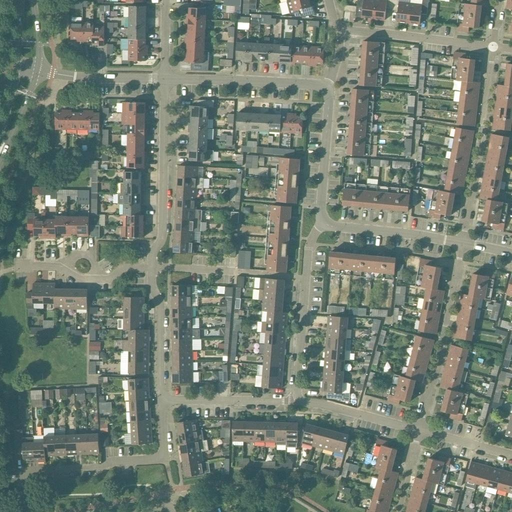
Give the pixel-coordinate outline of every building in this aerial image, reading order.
[(294,0),(292,1),(287,2),(291,15),(295,14),(296,17),(306,18),(306,17),(309,16),(315,15),(313,7),(312,2),(310,2),(309,0),(294,0)] [(362,18),(373,19),(375,0),(357,0),(357,7),(363,7),(362,18)] [(375,0),(373,19),(385,21),(386,10),(392,11),(393,0),(375,0)] [(404,0),(393,0),(392,11),(398,11),(397,22),(408,23),(411,3),(404,2),(404,0)] [(411,3),(408,23),(420,25),(421,14),(427,15),(429,2),(429,0),(422,0),(422,2),(422,5),(411,3)] [(458,15),(480,17),(482,6),(471,5),(460,3),(458,15)] [(129,6),(129,17),(146,18),(146,12),(148,12),(149,7),(129,6)] [(187,14),(187,19),(206,20),(206,9),(190,8),(189,14),(187,14)] [(480,17),(458,15),(457,31),(469,32),(469,27),(479,28),(480,17)] [(129,17),(129,28),(148,29),(148,24),(146,24),(146,18),(129,17)] [(238,17),(238,29),(249,29),(249,17),(238,17)] [(260,19),(252,18),(251,29),(260,29),(260,19)] [(205,31),(206,20),(187,19),(186,24),(189,24),(188,30),(205,31)] [(82,42),(82,23),(71,22),(71,39),(77,39),(77,42),(82,42)] [(82,23),(82,42),(87,42),(87,40),(92,40),(93,40),(93,27),(94,27),(94,23),(82,23)] [(93,40),(92,40),(92,44),(99,44),(99,46),(104,46),(104,27),(94,27),(93,27),(93,40)] [(148,29),(129,28),(129,39),(146,39),(146,33),(148,33),(148,29)] [(205,42),(205,31),(188,30),(188,36),(186,36),(186,41),(205,42)] [(259,44),(258,61),(264,61),(264,63),(269,64),(270,44),(270,38),(265,38),(265,44),(259,44)] [(121,39),(121,50),(129,50),(148,50),(148,45),(146,45),(146,39),(129,39),(121,39)] [(204,52),(205,42),(186,41),(185,45),(187,45),(187,52),(204,52)] [(363,41),(363,52),(384,54),(385,43),(363,41)] [(243,62),(247,62),(248,43),(237,43),(236,60),(243,60),(243,62)] [(258,61),(259,44),(248,43),(247,62),(252,63),(252,60),(258,61)] [(280,62),(281,45),(270,44),(269,64),(274,64),(274,62),(280,62)] [(290,65),(292,46),(281,45),(280,62),(286,62),(286,64),(290,65)] [(301,63),(302,46),(292,46),(290,65),(295,65),(295,63),(301,63)] [(312,66),(313,47),(302,46),(301,63),(307,64),(307,66),(312,66)] [(324,48),(313,47),(312,66),(317,66),(317,64),(323,65),(324,48)] [(148,50),(129,50),(129,61),(146,61),(146,55),(148,55),(148,50)] [(204,52),(187,52),(187,57),(185,57),(184,63),(192,63),(191,71),(208,71),(208,70),(208,71),(203,71),(203,63),(208,64),(209,64),(209,53),(204,52)] [(363,52),(362,63),(384,65),(384,54),(363,52)] [(454,52),(452,68),(474,71),(475,60),(465,59),(466,54),(454,52)] [(361,74),(383,76),(384,65),(362,63),(361,74)] [(438,67),(427,66),(426,76),(437,77),(438,67)] [(473,82),(474,71),(452,68),(451,80),(462,81),(473,82)] [(383,76),(361,74),(360,85),(382,87),(383,76)] [(462,81),(461,92),(479,94),(480,83),(473,82),(462,81)] [(496,96),(511,97),(511,86),(505,86),(498,85),(496,96)] [(353,89),(352,100),(374,102),(375,91),(353,89)] [(461,92),(460,102),(477,104),(479,94),(461,92)] [(511,97),(496,96),(495,107),(511,108),(511,97)] [(192,111),(192,117),(208,118),(209,107),(214,107),(214,101),(197,100),(197,106),(190,106),(190,111),(192,111)] [(352,100),(351,111),(373,113),(374,102),(352,100)] [(123,102),(123,114),(147,114),(147,109),(145,109),(145,103),(123,102)] [(476,115),(477,104),(460,102),(458,113),(476,115)] [(511,108),(495,107),(494,117),(511,120),(511,115),(511,108)] [(67,130),(67,111),(62,111),(62,113),(56,113),(55,130),(67,130)] [(67,130),(78,130),(78,113),(72,113),(72,111),(67,111),(67,130)] [(78,113),(78,130),(88,130),(89,111),(84,111),(84,113),(78,113)] [(89,111),(88,130),(100,130),(100,113),(93,113),(93,111),(89,111)] [(237,130),(247,131),(249,111),(244,111),(244,113),(237,113),(237,130)] [(249,111),(248,131),(258,131),(259,114),(253,114),(254,112),(249,111)] [(373,113),(351,111),(350,122),(372,123),(373,113)] [(258,131),(269,132),(270,113),(266,112),(265,115),(259,114),(258,131)] [(269,132),(280,132),(281,115),(275,115),(275,113),(270,113),(269,132)] [(475,126),(476,115),(458,113),(457,124),(475,126)] [(128,124),(145,125),(145,119),(147,119),(147,114),(123,114),(122,125),(128,125),(128,124)] [(280,132),(291,133),(292,114),(287,114),(287,116),(281,115),(280,132)] [(292,114),(291,133),(302,134),(303,117),(297,116),(297,114),(292,114)] [(208,129),(208,118),(192,117),(191,123),(189,123),(189,128),(208,129)] [(510,131),(511,120),(494,117),(493,129),(510,131)] [(372,123),(350,122),(350,133),(372,134),(372,123)] [(128,125),(128,135),(147,136),(147,131),(145,131),(145,125),(128,124),(128,125)] [(190,139),(207,140),(208,129),(189,128),(189,133),(191,133),(190,139)] [(454,139),(472,142),(474,131),(456,128),(454,139)] [(372,134),(350,133),(349,143),(371,145),(372,134)] [(492,134),(490,145),(507,148),(509,137),(492,134)] [(147,136),(128,135),(128,146),(145,146),(145,140),(147,140),(147,136)] [(207,150),(207,140),(190,139),(190,145),(188,145),(188,149),(207,150)] [(454,139),(452,149),(470,153),(472,142),(454,139)] [(247,146),(246,152),(251,152),(257,153),(257,142),(247,142),(247,146)] [(370,156),(371,145),(349,143),(348,155),(370,156)] [(507,148),(490,145),(488,156),(505,159),(507,148)] [(145,146),(128,146),(128,157),(147,157),(147,152),(145,152),(145,146)] [(207,150),(188,149),(188,154),(190,154),(189,161),(213,162),(214,151),(207,150)] [(452,149),(450,160),(468,163),(470,153),(452,149)] [(258,156),(246,155),(245,168),(257,169),(258,156)] [(488,156),(486,167),(503,170),(505,159),(488,156)] [(147,157),(128,157),(127,168),(144,168),(145,162),(147,162),(147,157)] [(281,158),(279,180),(298,181),(300,159),(281,158)] [(450,160),(449,171),(466,174),(468,163),(450,160)] [(90,169),(98,170),(99,161),(90,161),(90,169)] [(179,166),(178,177),(198,178),(203,178),(204,167),(198,167),(179,166)] [(486,167),(484,177),(501,181),(503,170),(486,167)] [(98,183),(98,170),(90,169),(90,178),(92,178),(92,183),(98,183)] [(464,185),(466,174),(449,171),(447,181),(464,185)] [(124,172),(124,183),(143,183),(143,178),(141,178),(141,172),(124,172)] [(178,177),(178,187),(197,189),(197,188),(203,189),(204,178),(203,178),(198,178),(178,177)] [(484,177),(482,188),(499,191),(501,181),(484,177)] [(297,203),(298,181),(279,180),(277,202),(297,203)] [(464,185),(447,181),(445,192),(444,192),(455,194),(462,195),(464,185)] [(121,184),(121,194),(124,194),(141,194),(141,188),(143,188),(143,183),(124,183),(121,183),(121,184)] [(354,206),(356,184),(345,183),(343,205),(354,206)] [(354,206),(365,207),(367,185),(356,184),(354,206)] [(365,207),(376,208),(378,186),(367,185),(365,207)] [(376,208),(386,209),(389,187),(378,186),(376,208)] [(177,198),(197,199),(197,189),(178,187),(177,198)] [(386,209),(397,210),(399,188),(389,187),(386,209)] [(399,188),(397,210),(408,211),(411,189),(399,188)] [(497,202),(497,201),(499,191),(482,188),(480,199),(487,200),(497,202)] [(431,201),(453,205),(455,194),(444,192),(445,192),(433,189),(433,190),(431,201)] [(57,190),(46,190),(46,196),(51,196),(50,199),(57,199),(57,196),(57,190)] [(118,194),(118,204),(124,205),(143,205),(143,200),(143,194),(141,194),(124,194),(121,194),(120,194),(118,194)] [(197,199),(177,198),(176,209),(196,210),(197,199)] [(487,200),(485,211),(506,215),(509,204),(509,203),(497,201),(497,202),(487,200)] [(451,216),(453,205),(431,201),(428,217),(440,219),(441,214),(451,216)] [(143,205),(124,205),(124,215),(141,216),(141,215),(141,210),(143,210),(143,205)] [(270,227),(290,229),(291,207),(272,205),(270,227)] [(196,210),(176,209),(176,220),(195,221),(202,221),(202,210),(196,210)] [(231,211),(230,223),(238,223),(238,218),(239,212),(231,211)] [(504,231),(506,215),(485,211),(483,222),(493,224),(492,228),(504,231)] [(40,238),(45,239),(45,219),(46,219),(46,213),(42,213),(42,218),(35,218),(35,213),(28,213),(28,229),(34,229),(34,236),(40,236),(40,238)] [(92,215),(91,226),(100,226),(100,215),(98,215),(92,215)] [(144,215),(141,215),(141,216),(124,215),(124,216),(121,216),(121,219),(123,219),(123,226),(146,227),(146,222),(144,222),(144,215)] [(56,234),(62,234),(62,236),(67,236),(67,217),(56,217),(56,220),(56,234)] [(78,217),(67,217),(67,236),(72,236),(72,234),(78,234),(78,217)] [(78,234),(78,236),(84,236),(89,236),(89,217),(78,217),(78,234)] [(45,219),(45,239),(50,239),(56,239),(56,237),(56,234),(56,220),(46,219),(45,219)] [(176,220),(175,231),(201,232),(202,221),(195,221),(176,220)] [(100,226),(91,226),(91,237),(100,237),(100,226)] [(146,231),(146,227),(123,226),(122,226),(122,237),(143,238),(144,231),(146,231)] [(290,229),(270,227),(269,249),(288,250),(290,229)] [(175,231),(175,241),(194,242),(195,232),(175,231)] [(194,242),(175,241),(174,252),(193,254),(194,243),(194,242)] [(288,250),(269,249),(267,271),(287,272),(288,250)] [(251,251),(239,250),(238,268),(250,269),(251,251)] [(340,275),(342,253),(331,252),(328,274),(340,275)] [(352,254),(342,253),(340,275),(350,276),(352,254)] [(363,255),(352,254),(350,276),(361,277),(363,255)] [(374,256),(363,255),(361,277),(372,278),(374,256)] [(374,256),(372,278),(383,279),(385,257),(374,256)] [(396,258),(385,257),(383,279),(394,280),(396,258)] [(421,259),(417,275),(439,279),(441,268),(431,266),(432,261),(421,259)] [(473,274),(471,285),(493,289),(496,273),(484,271),(483,276),(473,274)] [(437,290),(439,279),(417,275),(415,286),(427,288),(437,290)] [(241,288),(243,288),(244,277),(237,276),(236,287),(241,288)] [(259,289),(284,291),(285,280),(265,279),(260,278),(259,289)] [(44,303),(44,284),(33,284),(33,293),(27,293),(27,309),(33,309),(33,303),(44,303)] [(44,303),(55,303),(55,289),(55,284),(44,284),(44,303)] [(192,285),(172,285),(172,296),(192,296),(192,297),(198,297),(198,285),(192,285)] [(493,289),(471,285),(469,295),(479,297),(479,298),(491,300),(493,289)] [(233,287),(225,287),(224,296),(232,297),(233,287)] [(427,288),(425,298),(442,302),(444,291),(437,290),(427,288)] [(66,309),(66,289),(55,289),(55,303),(54,309),(66,309)] [(66,289),(66,309),(76,309),(77,290),(66,289)] [(283,302),(284,291),(259,289),(258,300),(264,301),(264,300),(283,302)] [(88,290),(77,290),(76,309),(87,309),(88,290)] [(477,308),(479,298),(479,297),(469,295),(462,294),(460,305),(477,308)] [(192,296),(172,296),(172,307),(192,307),(198,307),(198,297),(192,297),(192,296)] [(124,308),(144,308),(144,297),(125,297),(124,308)] [(423,309),(440,312),(442,302),(425,298),(423,309)] [(282,312),(283,302),(264,300),(264,301),(263,311),(282,313),(282,312)] [(492,310),(499,312),(501,304),(494,302),(492,310)] [(475,319),(477,308),(460,305),(458,316),(475,319)] [(172,307),(173,318),(192,318),(192,307),(172,307)] [(144,308),(124,308),(124,319),(144,319),(144,308)] [(421,320),(438,323),(440,312),(423,309),(421,320)] [(496,320),(499,312),(492,310),(490,318),(496,320)] [(282,313),(263,311),(262,322),(267,322),(287,324),(288,313),(282,312),(282,313)] [(329,316),(328,327),(347,329),(348,318),(329,316)] [(474,330),(475,319),(458,316),(456,326),(474,330)] [(192,318),(173,318),(173,329),(192,329),(192,318)] [(144,330),(144,319),(124,319),(124,330),(130,330),(144,330)] [(233,330),(238,331),(241,331),(242,320),(234,319),(233,330)] [(373,324),(371,330),(378,331),(381,321),(374,319),(373,324)] [(436,334),(438,323),(421,320),(419,331),(436,334)] [(500,326),(509,329),(511,323),(503,320),(500,326)] [(266,333),(286,335),(287,324),(267,322),(262,322),(261,333),(266,333)] [(471,341),(474,330),(456,326),(454,337),(471,341)] [(65,327),(65,335),(76,335),(76,331),(76,328),(70,328),(70,327),(65,327)] [(76,331),(76,335),(87,336),(87,327),(82,327),(82,331),(76,331)] [(346,339),(347,329),(328,327),(327,338),(346,339)] [(219,328),(219,336),(224,336),(224,339),(229,339),(230,329),(225,328),(219,328)] [(508,332),(496,328),(496,329),(495,333),(507,336),(508,332)] [(192,329),(173,329),(173,340),(192,340),(199,339),(199,329),(192,329)] [(130,330),(129,341),(149,341),(149,330),(144,330),(130,330)] [(266,344),(285,345),(286,335),(266,333),(266,344)] [(417,336),(414,346),(431,351),(434,340),(417,336)] [(326,349),(345,350),(346,339),(327,338),(326,349)] [(192,340),(173,340),(173,351),(193,350),(192,340)] [(149,352),(149,341),(129,341),(123,341),(122,351),(129,351),(149,352)] [(99,351),(101,351),(101,342),(90,342),(89,351),(99,351)] [(266,344),(265,355),(284,356),(285,345),(266,344)] [(449,356),(466,360),(469,350),(451,345),(449,356)] [(414,346),(411,357),(428,362),(431,351),(414,346)] [(325,359),(345,361),(345,350),(326,349),(325,359)] [(173,361),(193,361),(193,350),(173,351),(173,361)] [(99,360),(99,351),(89,351),(89,359),(99,360)] [(149,363),(149,352),(129,351),(129,362),(149,363)] [(265,355),(264,365),(283,367),(284,356),(265,355)] [(466,360),(449,356),(446,366),(463,371),(466,360)] [(408,367),(426,372),(428,362),(411,357),(408,367)] [(325,359),(324,370),(344,372),(345,361),(325,359)] [(173,372),(193,372),(193,361),(173,361),(173,372)] [(149,363),(129,362),(129,373),(149,374),(149,363)] [(264,365),(263,376),(282,378),(283,367),(264,365)] [(446,366),(443,377),(460,381),(463,371),(446,366)] [(426,372),(408,367),(406,377),(406,378),(416,381),(423,383),(426,372)] [(344,372),(324,370),(323,381),(343,383),(344,372)] [(193,372),(173,372),(173,383),(193,383),(193,372)] [(392,386),(413,391),(416,381),(406,378),(406,377),(395,374),(392,386)] [(282,378),(263,376),(262,387),(282,389),(282,378)] [(457,392),(457,391),(460,381),(443,377),(440,387),(447,389),(457,392)] [(129,390),(149,389),(148,378),(129,379),(129,390)] [(323,381),(322,392),(327,392),(327,398),(341,399),(341,401),(349,402),(350,394),(348,393),(349,384),(346,384),(343,383),(323,381)] [(483,383),(482,387),(488,389),(493,390),(495,383),(494,383),(490,381),(489,385),(483,383)] [(410,402),(413,391),(392,386),(387,401),(399,404),(400,400),(410,402)] [(64,397),(63,389),(56,390),(56,399),(63,399),(63,397),(64,397)] [(150,400),(149,389),(129,390),(130,401),(150,400)] [(447,389),(444,400),(466,406),(469,394),(457,391),(457,392),(447,389)] [(42,390),(31,391),(32,399),(43,399),(42,390)] [(54,400),(53,390),(45,390),(45,400),(54,400)] [(150,411),(150,400),(130,401),(131,412),(150,411)] [(466,406),(444,400),(441,411),(451,413),(450,418),(461,421),(466,406)] [(151,422),(150,411),(131,412),(131,423),(151,422)] [(179,434),(198,431),(196,420),(177,423),(179,434)] [(230,420),(222,420),(222,429),(230,429),(230,427),(230,420)] [(276,442),(276,445),(287,445),(287,443),(287,423),(285,423),(285,420),(280,420),(280,423),(277,423),(276,442)] [(287,445),(287,448),(297,448),(297,443),(298,443),(298,423),(295,423),(295,421),(289,421),(289,423),(287,423),(287,443),(287,445)] [(151,422),(131,423),(132,434),(151,432),(151,422)] [(244,441),(244,422),(233,422),(233,441),(244,441)] [(254,442),(255,422),(244,422),(244,441),(254,442)] [(265,442),(266,423),(255,422),(254,442),(265,442)] [(266,423),(265,442),(276,442),(277,423),(266,423)] [(106,424),(100,424),(101,433),(109,432),(108,424),(106,424)] [(313,446),(318,427),(307,424),(302,443),(313,446)] [(313,446),(323,449),(328,430),(318,427),(313,446)] [(198,431),(179,434),(180,444),(200,441),(204,441),(202,431),(202,430),(198,431)] [(323,449),(333,452),(339,433),(328,430),(323,449)] [(151,432),(132,434),(133,445),(152,444),(151,432)] [(349,436),(339,433),(333,452),(344,454),(349,436)] [(99,434),(88,435),(88,454),(100,454),(99,434)] [(77,435),(66,436),(67,455),(78,455),(77,435)] [(88,435),(77,435),(78,455),(88,454),(88,435)] [(45,456),(46,456),(56,456),(55,436),(44,437),(44,442),(45,442),(45,456)] [(66,436),(55,436),(56,456),(67,455),(66,436)] [(109,446),(109,437),(101,438),(102,446),(109,446)] [(34,443),(34,438),(22,438),(22,440),(15,441),(16,460),(24,460),(24,463),(35,462),(34,443)] [(376,444),(373,455),(394,461),(397,450),(388,447),(389,442),(383,441),(377,439),(376,444)] [(200,441),(180,444),(182,455),(201,452),(209,451),(207,440),(204,441),(200,441)] [(44,442),(34,443),(35,462),(46,462),(46,456),(45,456),(45,442),(44,442)] [(203,463),(201,452),(182,455),(184,466),(203,463)] [(391,471),(392,471),(394,461),(373,455),(370,466),(381,469),(391,471)] [(429,458),(426,469),(447,474),(450,464),(451,459),(445,457),(440,456),(438,461),(429,458)] [(203,463),(184,466),(186,477),(205,474),(210,473),(208,462),(203,463)] [(345,462),(343,470),(348,471),(354,473),(354,472),(358,473),(359,466),(345,462)] [(477,483),(482,465),(471,462),(466,480),(477,483)] [(492,468),(482,465),(477,483),(487,486),(492,468)] [(503,471),(492,468),(487,486),(498,489),(503,471)] [(381,469),(378,479),(396,484),(399,473),(392,471),(391,471),(381,469)] [(447,474),(426,469),(423,479),(439,483),(438,484),(444,486),(447,474)] [(511,473),(503,471),(498,489),(508,492),(511,478),(511,473)] [(416,477),(413,488),(430,493),(430,492),(436,494),(438,484),(439,483),(423,479),(416,477)] [(396,484),(378,479),(376,490),(393,494),(396,484)] [(427,503),(430,493),(413,488),(410,499),(427,503)] [(393,494),(376,490),(373,500),(390,505),(393,494)] [(418,511),(424,511),(427,503),(410,499),(407,509),(418,511)] [(387,511),(390,505),(373,500),(370,510),(368,510),(366,511),(374,511),(375,511),(387,511)]
